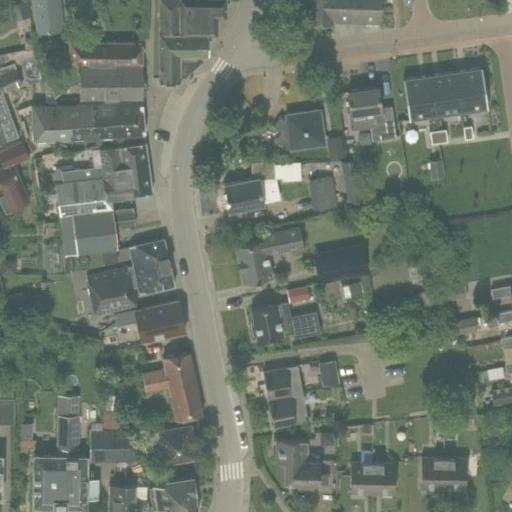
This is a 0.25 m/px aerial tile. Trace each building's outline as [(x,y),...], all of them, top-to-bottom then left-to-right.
[(13,20),(30,15),(27,0),(20,0),(8,4),(13,20)] [(32,0),(36,33),(64,30),(60,0),(32,0)] [(224,15),(224,0),(159,0),(159,34),(158,79),(179,79),(179,74),(184,74),(201,59),(201,53),(207,53),(207,33),(216,33),(216,15),(224,15)] [(332,24),(332,21),(332,0),(306,0),(306,23),(332,24)] [(332,0),(332,21),(355,22),(355,0),(332,0)] [(355,0),(355,22),(380,23),(380,0),(355,0)] [(140,64),(140,42),(98,41),(98,30),(68,30),(68,63),(140,64)] [(140,96),(140,65),(79,64),(79,75),(78,75),(78,65),(53,65),(40,67),(44,94),(57,92),(56,82),(79,82),(79,96),(140,96)] [(480,67),(455,70),(461,110),(486,106),(486,107),(488,107),(481,66),(480,66),(480,67)] [(15,68),(0,73),(0,141),(17,135),(1,91),(21,84),(15,68)] [(455,70),(429,74),(435,114),(461,110),(455,70)] [(404,77),(403,77),(409,119),(410,119),(410,118),(435,114),(429,74),(404,78),(404,77)] [(391,106),(380,107),(378,87),(347,91),(350,112),(367,110),(371,139),(395,136),(391,106)] [(140,100),(31,106),(32,139),(110,135),(111,147),(99,148),(101,166),(62,171),(63,181),(55,182),(64,254),(116,248),(110,196),(151,191),(145,143),(142,133),(140,100)] [(288,148),(289,149),(323,144),(318,110),(286,115),(287,121),(286,121),(279,116),(272,125),(282,132),(275,141),(285,148),(288,148)] [(473,136),(471,124),(463,126),(465,137),(473,136)] [(445,128),(437,129),(439,141),(447,140),(445,128)] [(439,141),(437,129),(429,130),(431,142),(439,141)] [(341,132),(326,134),(328,149),(343,147),(341,132)] [(0,168),(0,198),(4,209),(28,199),(13,163),(28,157),(22,142),(0,150),(0,158),(3,167),(0,168)] [(441,159),(429,160),(431,177),(443,175),(441,159)] [(273,164),(273,162),(251,162),(251,178),(223,183),(228,209),(263,202),(259,177),(282,177),(282,164),(273,164)] [(344,175),(349,203),(363,201),(358,173),(344,175)] [(308,180),(313,209),(336,205),(331,176),(308,180)] [(302,246),(298,224),(261,232),(263,239),(234,245),(242,282),(271,276),(267,253),(302,246)] [(135,280),(138,292),(173,284),(163,238),(128,246),(133,266),(87,276),(95,312),(136,303),(131,281),(135,280)] [(367,272),(361,241),(313,251),(319,281),(367,272)] [(1,257),(1,272),(15,272),(16,257),(1,257)] [(356,282),(348,283),(351,296),(358,294),(356,282)] [(440,287),(443,301),(467,296),(464,283),(440,287)] [(286,288),(288,301),(309,297),(306,284),(286,288)] [(511,289),(509,290),(508,285),(490,288),(491,298),(510,294),(511,306),(511,289)] [(407,293),(410,316),(438,313),(435,288),(420,290),(420,291),(407,293)] [(23,289),(6,295),(12,311),(29,306),(23,289)] [(184,331),(177,300),(113,314),(116,324),(137,320),(142,340),(184,331)] [(289,315),(286,301),(250,308),(253,324),(251,324),(253,335),(256,334),(257,339),(284,335),(283,333),(292,332),(293,336),(320,331),(316,310),(289,315)] [(511,309),(494,313),(496,322),(511,319),(511,309)] [(459,332),(476,329),(474,316),(456,320),(459,332)] [(511,335),(499,338),(501,347),(511,344),(511,335)] [(201,413),(189,352),(163,357),(165,367),(141,372),(145,392),(169,387),(175,418),(201,413)] [(318,361),(323,385),(335,383),(339,382),(334,358),(320,361),(318,361)] [(267,398),(302,392),(297,365),(262,371),(267,398)] [(0,386),(0,397),(12,397),(12,386),(0,386)] [(511,387),(491,391),(493,404),(511,401),(511,387)] [(306,420),(302,392),(267,398),(272,426),(306,420)] [(56,447),(78,447),(79,394),(57,394),(56,447)] [(0,422),(14,422),(14,397),(12,397),(0,397),(0,422)] [(133,428),(118,429),(118,409),(103,409),(103,429),(89,429),(90,460),(134,460),(133,428)] [(194,455),(189,425),(159,430),(159,432),(143,434),(146,449),(162,446),(164,460),(194,455)] [(320,430),(320,441),(333,441),(333,430),(320,430)] [(306,461),(306,459),(307,439),(276,438),(275,461),(284,461),(305,461),(306,461)] [(63,483),(64,454),(33,454),(32,505),(55,505),(56,483),(63,483)] [(86,455),(64,454),(63,483),(56,483),(55,505),(85,505),(85,496),(97,497),(97,477),(85,477),(86,455)] [(420,487),(442,487),(443,457),(421,456),(420,487)] [(443,457),(442,487),(465,488),(465,457),(443,457)] [(305,461),(305,488),(312,488),(313,483),(328,483),(328,473),(319,472),(319,459),(306,459),(306,461),(305,461)] [(144,465),(147,478),(166,475),(164,461),(144,465)] [(305,488),(305,461),(284,461),(284,483),(297,483),(297,487),(305,488)] [(372,492),(372,461),(350,461),(350,492),(372,492)] [(395,461),(372,461),(372,492),(394,492),(395,461)] [(197,510),(192,476),(166,480),(166,485),(154,487),(154,488),(150,489),(153,510),(164,508),(164,511),(196,511),(196,510),(197,510)] [(142,500),(133,500),(134,485),(108,484),(107,511),(146,511),(147,500),(142,500)]
